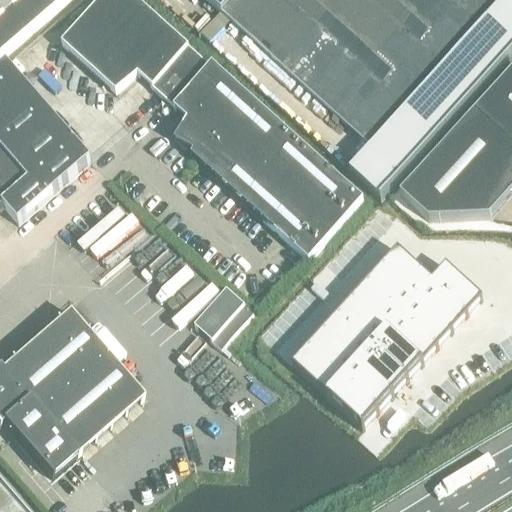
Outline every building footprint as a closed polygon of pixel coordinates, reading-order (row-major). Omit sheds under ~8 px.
[(0,0),(0,62),(72,0),(0,0)] [(140,80),(175,111),(210,72),(132,0),(105,0),(63,48),(118,97),(140,80)] [(201,0),(221,17),(236,0),(201,0)] [(511,0),(236,0),(221,17),(370,152),(349,175),(379,202),(511,56),(511,0)] [(0,74),(0,214),(4,211),(19,228),(92,165),(8,68),(0,74)] [(210,72),(175,111),(188,123),(175,144),(194,156),(192,160),(309,265),(363,204),(212,69),(210,72)] [(511,74),(402,198),(430,224),(492,221),(511,198),(511,74)] [(398,253),(293,369),(328,400),(327,401),(364,434),(483,302),(447,269),(433,284),(398,253)] [(0,430),(4,427),(51,482),(144,403),(69,316),(3,374),(0,370),(0,430)]
